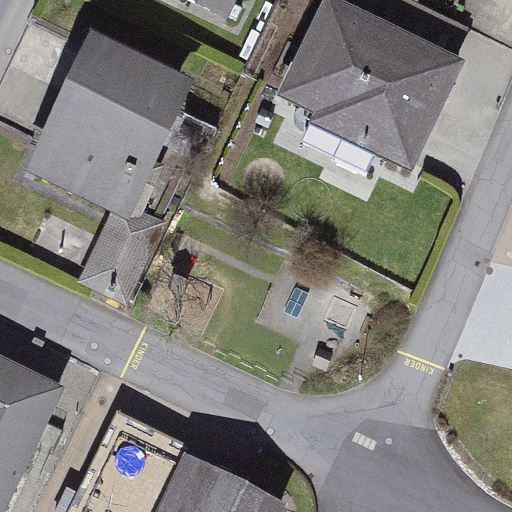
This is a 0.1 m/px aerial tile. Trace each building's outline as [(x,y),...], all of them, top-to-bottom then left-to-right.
[(237,0),(187,0),(229,19),(237,0)] [(321,0),(276,93),(316,112),(312,121),(414,170),(467,60),(458,56),(471,29),(415,2),(415,0),(321,0)] [(194,76),(91,29),(26,169),(129,216),(194,76)] [(0,355),(0,511),(2,511),(64,389),(0,355)] [(159,505),(184,452),(111,418),(86,471),(159,505)] [(285,511),(290,503),(184,452),(159,505),(155,511),(285,511)] [(155,511),(159,505),(86,471),(66,511),(155,511)]
